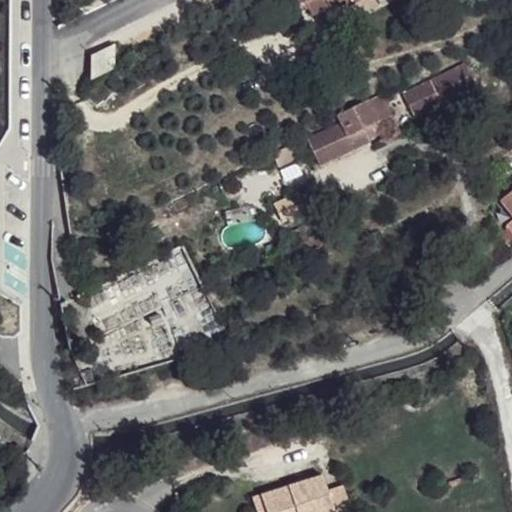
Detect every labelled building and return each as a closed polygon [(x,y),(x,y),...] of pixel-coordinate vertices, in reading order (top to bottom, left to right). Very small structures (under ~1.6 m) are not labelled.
[(286,0),(294,15),(309,8),(305,0),(286,0)] [(305,0),(309,8),(310,10),(314,17),(328,10),(327,7),(325,2),(324,0),(305,0)] [(342,0),(346,8),(362,0),(342,0)] [(91,58),(91,81),(113,70),(114,47),(91,58)] [(464,64),(403,94),(415,119),(476,89),(464,64)] [(382,95),(319,125),(321,130),(333,154),(354,144),(356,149),(370,143),(369,141),(364,129),(379,121),(391,116),(382,95)] [(364,129),(369,141),(385,134),(379,121),(364,129)] [(321,130),(305,138),(316,162),(333,154),(321,130)] [(290,146),(273,155),(279,167),(296,158),(290,146)] [(504,224),(511,234),(511,193),(500,203),(511,219),(504,224)] [(349,511),(343,490),(327,494),(321,477),(260,496),(263,511),(349,511)] [(263,511),(260,496),(252,499),(255,511),(263,511)]
